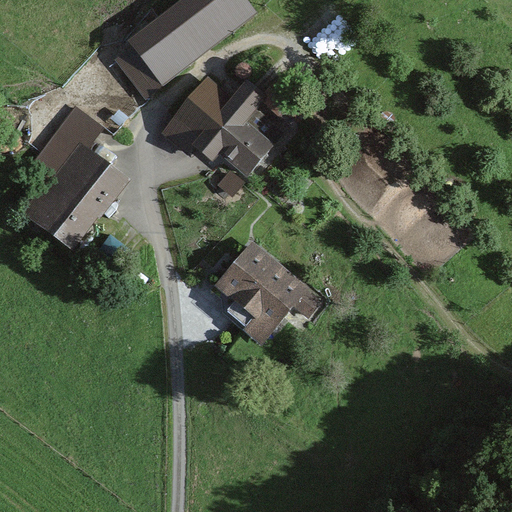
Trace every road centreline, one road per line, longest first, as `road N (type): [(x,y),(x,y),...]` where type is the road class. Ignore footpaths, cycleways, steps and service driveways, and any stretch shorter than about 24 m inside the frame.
road 1 (track): [(212,59),(260,38),(283,39),(317,99),(317,170),(416,288),(490,359),(511,368)]
road 2 (track): [(511,419),(410,491),(400,511)]
